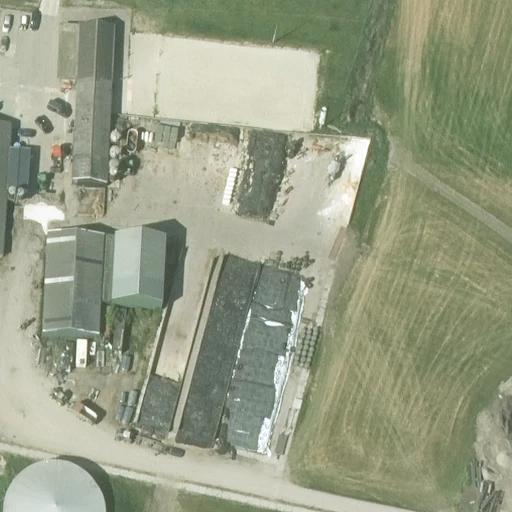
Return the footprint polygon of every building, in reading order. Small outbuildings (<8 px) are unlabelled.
[(113,29),(78,28),(70,187),(106,188),(113,29)] [(0,258),(3,259),(7,194),(10,154),(11,128),(0,127),(0,258)] [(30,155),(10,154),(7,194),(27,195),(30,155)] [(103,241),(45,238),(40,339),(98,342),(103,241)] [(165,245),(113,242),(110,309),(161,312),(165,245)] [(106,511),(106,504),(100,490),(90,479),(79,471),(65,467),(51,467),(38,470),(26,477),(16,487),(9,499),(6,511),(106,511)]
